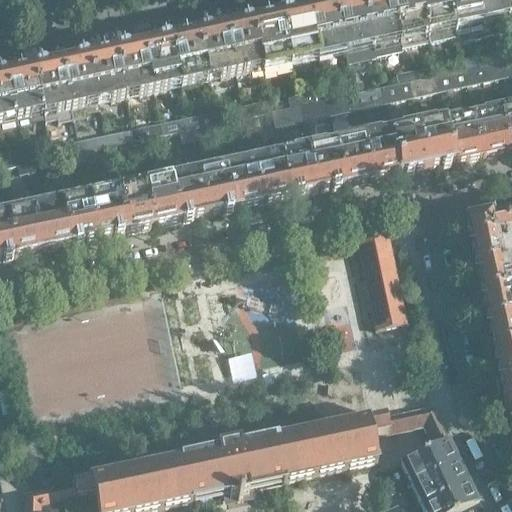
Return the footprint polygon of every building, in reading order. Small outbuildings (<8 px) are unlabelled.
[(399,43),(389,0),(380,0),(362,4),(371,49),(399,43)] [(426,37),(418,0),(389,0),(399,43),(426,37)] [(454,31),(446,0),(418,0),(426,37),(454,31)] [(481,26),(475,0),(446,0),(454,31),(481,26)] [(508,20),(507,15),(504,0),(475,0),(481,26),(508,20)] [(371,49),(362,4),(334,10),(344,55),(371,49)] [(344,55),(334,10),(307,16),(317,61),(344,55)] [(317,61),(307,16),(280,21),(289,66),(317,61)] [(289,66),(280,21),(252,27),(262,71),(262,72),(289,66)] [(262,71),(252,27),(225,33),(235,80),(250,77),(250,73),(262,71)] [(235,80),(225,33),(197,39),(207,83),(219,80),(219,83),(235,80)] [(207,83),(197,39),(170,45),(179,88),(180,91),(196,88),(195,85),(207,83)] [(179,88),(170,45),(143,51),(153,97),(168,94),(167,91),(179,88)] [(153,97),(143,51),(115,56),(125,100),(137,97),(137,101),(153,97)] [(125,100),(115,56),(88,62),(97,106),(109,103),(110,106),(125,103),(125,100)] [(97,106),(88,62),(61,68),(70,115),(86,111),(85,108),(97,106)] [(511,63),(509,65),(490,69),(493,83),(511,79),(511,63)] [(471,73),(469,65),(461,67),(463,74),(471,73)] [(463,74),(461,67),(453,68),(455,76),(463,74)] [(70,115),(61,68),(33,74),(42,115),(42,117),(54,115),(55,118),(70,115)] [(493,83),(490,69),(471,73),(463,74),(466,89),(493,83)] [(42,115),(33,74),(6,80),(15,121),(15,124),(31,121),(30,118),(42,115)] [(466,89),(463,74),(455,76),(435,80),(438,95),(466,89)] [(416,84),(414,77),(406,78),(408,86),(416,84)] [(408,86),(406,78),(398,80),(400,88),(408,86)] [(15,121),(6,80),(0,80),(0,127),(3,127),(3,124),(15,121)] [(438,95),(435,80),(416,84),(408,86),(411,101),(438,95)] [(408,86),(400,88),(381,92),(384,106),(411,101),(408,86)] [(361,96),(360,88),(351,90),(353,98),(361,96)] [(353,98),(351,90),(343,92),(345,100),(353,98)] [(384,106),(381,92),(361,96),(353,98),(356,112),(384,106)] [(353,98),(345,100),(326,104),(329,118),(356,112),(353,98)] [(306,108),(305,100),(297,102),(298,109),(306,108)] [(298,109),(297,102),(289,103),(290,111),(298,109)] [(329,118),(326,104),(306,108),(298,109),(301,124),(329,118)] [(271,115),(269,105),(241,111),(244,121),(271,115)] [(301,124),(298,109),(290,111),(271,115),(274,130),(301,124)] [(511,155),(511,109),(499,112),(509,157),(511,155)] [(244,121),(241,111),(214,116),(216,127),(244,121)] [(509,157),(499,112),(484,116),(485,119),(473,122),(481,162),(509,157)] [(216,127),(214,116),(187,122),(189,133),(216,127)] [(481,162),(473,122),(461,124),(460,121),(445,124),(445,128),(454,168),(481,162)] [(189,133),(187,122),(159,128),(161,139),(189,133)] [(454,168),(445,128),(433,130),(433,127),(417,130),(427,174),(454,168)] [(161,139),(159,128),(132,134),(134,144),(161,139)] [(427,174),(417,130),(402,133),(403,137),(391,139),(399,180),(427,174)] [(134,144),(132,134),(104,140),(107,150),(134,144)] [(399,180),(391,139),(379,142),(378,138),(363,142),(372,186),(399,180)] [(107,150),(104,140),(77,146),(79,156),(101,151),(107,150)] [(372,186),(363,142),(347,145),(348,148),(336,151),(345,192),(372,186)] [(79,156),(77,146),(50,151),(50,154),(52,162),(79,156)] [(345,192),(336,151),(324,154),(323,150),(308,153),(317,197),(345,192)] [(104,163),(101,151),(79,156),(82,168),(104,163)] [(317,197),(308,153),(292,157),(293,160),(281,163),(290,203),(317,197)] [(52,162),(50,154),(42,156),(44,164),(52,162)] [(290,203),(281,163),(280,159),(253,165),(262,209),(290,203)] [(262,209),(253,165),(226,171),(235,215),(262,209)] [(235,215),(226,171),(198,177),(208,221),(235,215)] [(208,221),(198,177),(171,182),(180,227),(208,221)] [(180,227),(171,182),(143,188),(153,232),(180,227)] [(153,232),(143,188),(116,194),(125,238),(153,232)] [(125,238),(116,194),(89,200),(98,244),(125,238)] [(98,244),(89,200),(61,206),(62,210),(71,250),(98,244)] [(71,250),(62,210),(50,212),(50,209),(34,212),(43,256),(71,250)] [(43,256),(34,212),(18,216),(19,219),(7,221),(16,262),(43,256)] [(511,217),(484,223),(489,242),(491,244),(501,242),(503,250),(511,248),(511,250),(511,217)] [(0,265),(16,262),(7,221),(0,222),(0,265)] [(503,250),(501,242),(491,244),(489,242),(484,223),(469,226),(466,231),(475,273),(511,265),(511,250),(511,248),(503,250)] [(407,329),(388,241),(356,247),(375,335),(407,329)] [(511,295),(511,265),(475,273),(481,302),(511,295)] [(511,324),(511,295),(481,302),(487,330),(511,324)] [(511,352),(511,324),(487,330),(493,356),(511,352)] [(511,380),(511,352),(493,356),(498,383),(511,380)] [(511,380),(498,383),(504,410),(511,407),(511,380)] [(448,444),(439,425),(433,412),(420,415),(423,431),(433,451),(448,444)] [(379,468),(377,459),(375,459),(371,441),(423,431),(420,415),(383,423),(383,421),(348,428),(347,426),(345,426),(345,429),(323,434),(320,423),(278,432),(281,443),(273,444),(274,451),(245,457),(243,448),(242,448),(241,445),(233,447),(234,450),(213,454),(215,464),(186,470),(193,501),(225,494),(227,504),(236,502),(236,506),(242,504),(242,500),(250,499),(248,489),(280,483),(281,488),(379,468)] [(455,467),(452,459),(454,456),(448,444),(433,451),(400,467),(410,489),(414,487),(455,467)] [(171,511),(194,507),(193,501),(186,470),(185,463),(112,479),(111,476),(109,476),(109,479),(74,486),(75,488),(25,499),(24,511),(171,511)] [(423,507),(465,487),(461,480),(464,476),(460,469),(456,469),(455,467),(414,487),(419,498),(416,500),(420,509),(424,507),(423,507)] [(466,511),(478,506),(477,505),(474,506),(471,500),(473,497),(470,489),(466,489),(465,487),(423,507),(424,507),(425,511),(466,511)] [(395,496),(391,488),(382,492),(383,501),(395,496)]
